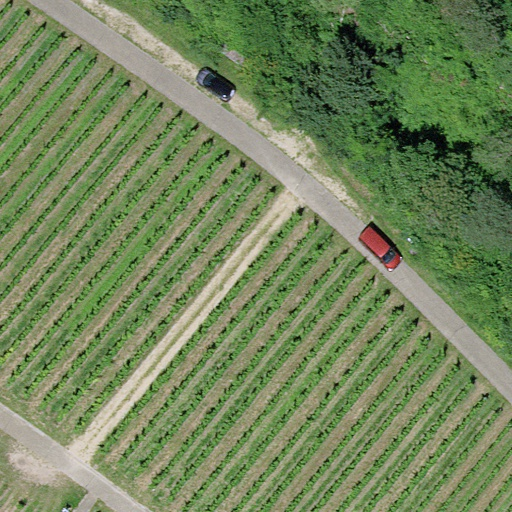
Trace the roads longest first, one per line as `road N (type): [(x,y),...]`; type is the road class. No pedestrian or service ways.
road 1 (track): [(29,0),(315,209),(511,388)]
road 2 (track): [(0,413),(138,511)]
